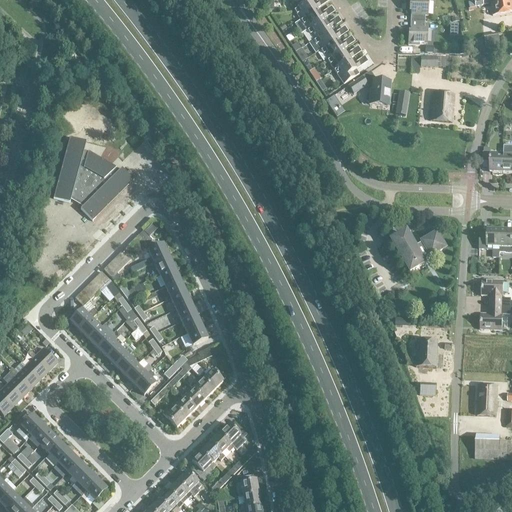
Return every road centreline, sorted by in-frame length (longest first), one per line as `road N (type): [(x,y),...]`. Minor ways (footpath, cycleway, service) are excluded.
road 1 (primary): [(94,0),(214,167),(264,255),(318,364),(373,511)]
road 2 (primary): [(394,511),(337,357),(283,245),(232,157),(118,0)]
road 3 (residential): [(244,386),(215,308),(169,216),(158,209),(145,211),(46,313),(51,331),(82,364)]
road 4 (residential): [(462,504),(453,426),(466,199)]
road 5 (residential): [(322,136),(349,186),(385,209),(448,211),(466,199)]
road 6 (residential): [(132,492),(50,405),(82,364)]
road 7 (residential): [(466,199),(449,190),(371,184),(322,136)]
road 8 (residential): [(322,136),(230,0)]
road 9 (residential): [(466,199),(477,134),(511,64)]
road 10 (residential): [(392,0),(390,50),(374,54),(337,0)]
road 11 (residential): [(275,511),(244,386)]
road 12 (residential): [(171,451),(82,364)]
